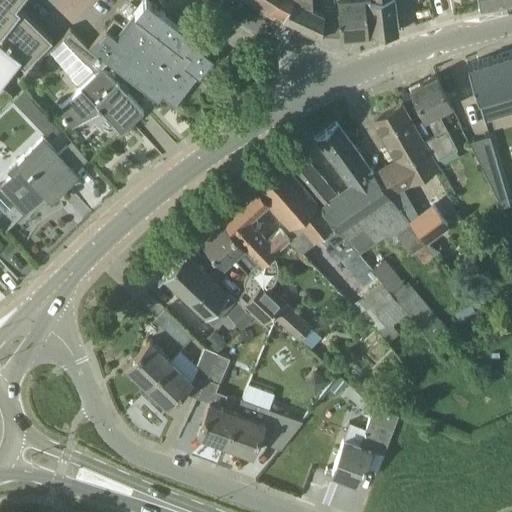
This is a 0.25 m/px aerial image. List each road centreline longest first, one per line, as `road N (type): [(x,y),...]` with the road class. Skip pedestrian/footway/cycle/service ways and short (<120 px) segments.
road 1 (tertiary): [(58,288),(171,184),(324,86)]
road 2 (residential): [(284,511),(119,446),(72,358),(41,327)]
road 3 (tertiary): [(324,86),(434,41),(511,22)]
road 4 (primary): [(3,468),(139,499)]
road 5 (primary): [(139,499),(15,437)]
road 6 (residential): [(324,86),(277,35),(222,0)]
